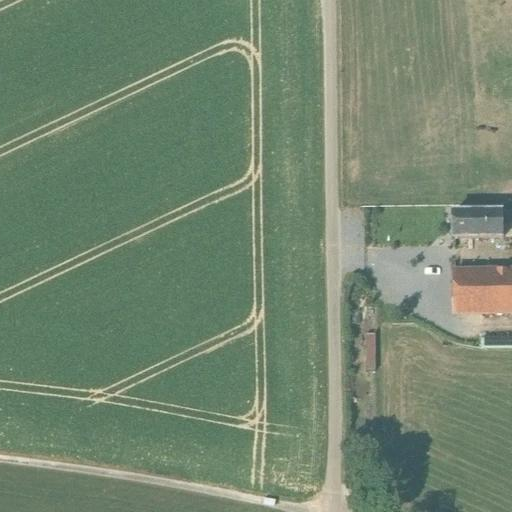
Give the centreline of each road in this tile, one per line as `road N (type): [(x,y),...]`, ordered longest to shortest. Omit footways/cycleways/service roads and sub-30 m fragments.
road 1 (unclassified): [(327,511),(334,419),(329,0)]
road 2 (track): [(314,511),(0,458)]
